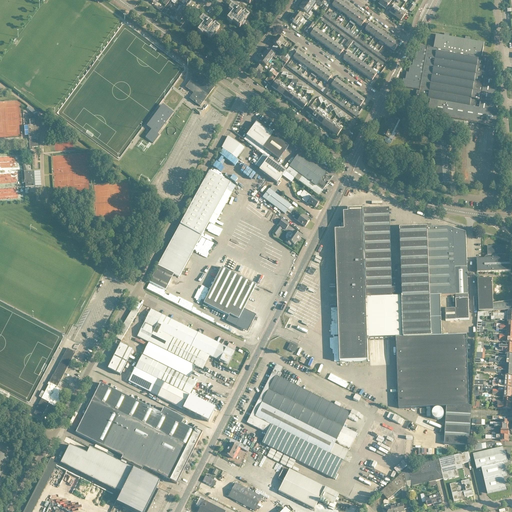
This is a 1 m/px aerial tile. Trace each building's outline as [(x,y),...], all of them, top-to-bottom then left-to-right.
[(183,1),(182,3),(184,5),(190,10),(193,5),(188,0),(185,3),(183,1)] [(316,4),(314,3),(310,0),(305,0),(303,3),(312,10),(316,4)] [(337,0),(336,0),(332,6),(337,9),(341,3),(337,0)] [(385,10),(388,6),(392,1),(390,0),(387,0),(387,1),(384,0),(382,0),(378,5),(385,10)] [(299,8),(303,11),(307,14),(308,15),(312,10),(303,3),(299,8)] [(346,6),(341,3),(337,9),(341,13),(346,6)] [(416,5),(415,5),(413,3),(407,10),(411,12),(416,5)] [(180,9),(186,14),(190,10),(184,5),(182,8),(179,6),(178,8),(180,9)] [(222,11),(226,14),(221,21),(226,25),(227,23),(234,29),(237,24),(243,29),(243,28),(242,28),(249,20),(244,16),(243,17),(238,13),(238,14),(236,12),(236,13),(226,6),(222,11)] [(341,13),(346,16),(351,10),(346,6),(341,13)] [(394,7),(389,13),(395,17),(400,11),(399,10),(394,7)] [(407,12),(401,8),(399,10),(400,11),(395,17),(401,21),(405,15),(405,14),(407,12)] [(177,14),(182,18),(186,14),(180,9),(178,12),(176,10),(174,12),(177,14)] [(351,10),(346,16),(351,20),(356,13),(351,10)] [(177,14),(174,12),(171,16),(179,23),(182,18),(177,14)] [(325,14),(323,16),(329,20),(330,18),(333,14),(330,12),(327,16),(325,14)] [(356,13),(351,20),(356,24),(361,17),(356,13)] [(304,20),(299,17),(295,14),(290,21),(299,27),(301,24),(304,20)] [(361,27),(366,21),(361,17),(356,24),(361,27)] [(206,25),(197,18),(193,23),(197,26),(191,33),(196,37),(197,35),(204,41),(208,36),(213,41),(212,40),(219,32),(214,28),(213,29),(209,25),(208,26),(207,24),(206,25)] [(308,34),(314,25),(311,22),(304,31),(308,34)] [(322,32),(327,26),(330,28),(332,26),(327,22),(325,24),(321,31),(322,32)] [(370,24),(365,30),(369,34),(374,27),(370,24)] [(369,34),(374,37),(379,31),(374,27),(369,34)] [(315,29),(310,35),(315,39),(320,32),(315,29)] [(351,31),(348,34),(355,39),(356,37),(352,34),(353,32),(351,31)] [(379,31),(374,37),(379,41),(384,34),(379,31)] [(320,32),(315,39),(320,42),(324,36),(320,32)] [(384,34),(379,41),(384,44),(389,38),(384,34)] [(324,36),(320,42),(324,46),(329,39),(324,36)] [(348,41),(345,45),(348,48),(353,41),(346,36),(345,38),(348,41)] [(498,127),(498,119),(496,103),(495,103),(497,97),(497,96),(495,96),(496,89),(494,89),(495,82),(496,82),(496,81),(494,81),(495,74),(493,74),(494,67),(495,67),(493,66),(494,60),(494,59),(482,57),(484,44),(436,36),(434,49),(420,46),(419,53),(417,53),(416,60),(413,60),(412,67),(410,66),(409,73),(407,73),(406,80),(403,80),(402,87),(413,89),(420,91),(420,92),(417,91),(416,97),(419,98),(418,98),(430,101),(428,115),(427,115),(499,128),(499,127),(498,127)] [(275,45),(272,48),(276,51),(281,44),(285,47),(287,44),(284,41),(278,37),(273,43),(275,45)] [(384,44),(389,48),(394,41),(389,38),(384,44)] [(329,39),(324,46),(329,49),(334,43),(329,39)] [(394,52),(398,45),(394,41),(389,48),(394,52)] [(329,49),(334,53),(339,46),(334,43),(329,49)] [(339,57),(344,50),(339,46),(334,53),(339,57)] [(295,50),(292,48),(285,57),(288,60),(295,50)] [(265,55),(264,54),(264,55),(270,60),(273,57),(275,59),(278,56),(268,49),(266,52),(267,52),(265,55)] [(293,58),(298,62),(303,55),(298,52),(293,58)] [(348,53),(343,60),(348,63),(353,56),(348,53)] [(259,61),(263,64),(269,68),(271,65),(268,63),(270,60),(264,55),(263,55),(264,56),(262,58),(261,58),(259,61)] [(285,64),(288,60),(285,57),(282,55),(279,59),(285,64)] [(302,65),(308,59),(303,55),(298,62),(302,65)] [(353,56),(348,63),(353,67),(357,60),(353,56)] [(301,67),(306,71),(307,69),(312,62),(308,59),(302,65),(301,67)] [(353,67),(357,70),(362,64),(357,60),(353,67)] [(312,62),(307,69),(312,73),(317,66),(312,62)] [(362,64),(357,70),(362,74),(367,67),(362,64)] [(252,71),(260,77),(262,74),(260,72),(262,70),(256,65),(252,71)] [(317,66),(312,73),(317,76),(322,69),(317,66)] [(367,67),(362,74),(367,77),(372,71),(367,67)] [(278,73),(272,69),(269,72),(276,77),(278,73)] [(317,76),(322,80),(327,73),(322,69),(317,76)] [(374,72),(373,71),(372,71),(367,77),(372,81),(379,72),(376,70),(374,72)] [(327,83),(332,76),(327,73),(322,80),(327,83)] [(186,88),(194,94),(190,99),(200,106),(214,87),(205,80),(204,81),(195,74),(192,78),(186,88)] [(269,76),(265,81),(270,85),(273,80),(269,76)] [(336,79),(331,86),(336,89),(340,83),(336,79)] [(271,88),(277,92),(282,84),(280,82),(279,83),(276,81),(271,88)] [(336,89),(340,93),(345,86),(340,83),(336,89)] [(285,86),(282,84),(277,92),(282,96),(287,89),(284,87),(285,86)] [(345,96),(350,90),(345,86),(340,93),(345,96)] [(329,90),(326,88),(323,93),(330,98),(331,96),(331,95),(334,91),(332,89),(328,94),(327,93),(329,90)] [(287,89),(282,96),(287,99),(292,92),(290,89),(289,90),(287,89)] [(350,90),(345,96),(350,100),(355,94),(350,90)] [(295,93),(292,92),(287,99),(292,103),(297,96),(294,94),(295,93)] [(360,97),(355,94),(350,100),(355,104),(360,97)] [(299,98),(297,96),(292,103),(297,107),(303,99),(300,97),(299,98)] [(303,99),(297,107),(302,111),(307,104),(305,102),(306,100),(306,99),(304,97),(303,99)] [(360,107),(365,101),(360,97),(355,104),(360,107)] [(318,108),(317,109),(314,108),(314,109),(311,107),(306,114),(311,117),(318,108)] [(167,108),(151,130),(145,138),(153,144),(159,136),(157,134),(173,113),(167,108)] [(319,113),(321,110),(318,108),(311,117),(316,121),(321,114),(319,113)] [(324,116),(321,114),(316,121),(321,125),(327,117),(325,115),(324,116)] [(28,126),(30,150),(32,150),(32,148),(38,147),(37,139),(38,139),(37,135),(39,135),(38,115),(33,115),(34,125),(28,126)] [(330,119),(327,117),(321,125),(327,129),(331,122),(329,120),(330,119)] [(387,129),(386,128),(383,135),(384,136),(385,137),(385,136),(390,139),(399,121),(392,117),(388,125),(389,125),(387,129)] [(335,123),(334,124),(331,122),(327,129),(332,132),(338,125),(335,123)] [(246,136),(244,140),(260,152),(262,148),(272,135),(256,123),(246,136)] [(339,128),(340,126),(338,125),(332,132),(337,136),(342,129),(339,128)] [(272,135),(262,148),(279,160),(288,147),(272,135)] [(244,148),(232,140),(228,137),(222,148),(236,159),(244,148)] [(433,143),(436,183),(451,182),(448,142),(433,143)] [(23,172),(22,152),(0,153),(0,203),(25,201),(24,183),(25,183),(25,187),(34,187),(33,172),(23,172)] [(289,167),(286,171),(295,178),(298,181),(319,196),(322,191),(331,180),(324,175),(325,174),(298,155),(295,159),(289,167)] [(224,167),(220,164),(223,160),(220,157),(214,167),(221,171),(224,167)] [(268,158),(259,171),(277,184),(286,171),(268,158)] [(378,163),(371,159),(368,165),(375,169),(378,163)] [(210,171),(228,181),(230,178),(212,168),(210,171)] [(180,225),(157,266),(149,283),(165,291),(174,275),(179,278),(231,184),(209,172),(180,225)] [(290,207),(291,206),(269,190),(263,198),(285,214),(287,211),(290,214),(294,209),(290,207)] [(312,197),(304,191),(300,196),(303,199),(302,200),(308,204),(309,203),(315,207),(319,202),(312,197)] [(257,219),(262,222),(265,216),(266,217),(270,209),(263,206),(263,204),(257,201),(253,210),(263,215),(262,216),(259,215),(257,219)] [(392,288),(389,209),(348,210),(349,213),(344,213),(345,231),(336,231),(340,363),(368,362),(367,339),(396,338),(399,409),(426,408),(431,408),(446,407),(444,445),(469,446),(472,407),(469,406),(467,335),(442,336),(440,296),(442,296),(451,296),(452,305),(456,305),(456,309),(445,310),(446,321),(456,321),(469,320),(468,295),(467,268),(466,233),(448,227),(400,229),(402,287),(398,287),(398,283),(393,283),(393,288),(392,288)] [(307,219),(302,215),(298,213),(294,219),(305,227),(309,221),(307,219)] [(282,220),(278,225),(285,230),(289,225),(282,220)] [(278,226),(273,233),(276,236),(281,229),(278,226)] [(285,237),(286,239),(287,240),(285,242),(290,246),(292,243),(294,245),(298,240),(299,240),(301,237),(293,231),(291,233),(290,232),(288,233),(286,234),(285,237)] [(487,255),(484,258),(484,259),(477,260),(477,273),(510,272),(510,258),(503,259),(502,255),(506,255),(506,246),(487,247),(488,255),(487,255)] [(228,317),(226,322),(247,332),(256,315),(244,309),(256,285),(221,268),(202,306),(207,308),(208,306),(228,317)] [(492,279),(478,280),(479,313),(485,312),(494,311),(497,311),(508,310),(511,309),(511,301),(493,304),(492,279)] [(137,303),(115,339),(122,342),(140,310),(142,305),(137,303)] [(148,343),(142,355),(189,379),(195,366),(202,370),(209,356),(219,361),(218,362),(219,362),(219,361),(227,365),(234,351),(151,310),(149,314),(137,338),(148,343)] [(292,352),(294,353),(298,346),(290,343),(288,347),(287,350),(292,352)] [(120,344),(108,369),(120,376),(133,351),(120,344)] [(57,404),(59,404),(62,397),(62,395),(64,392),(57,388),(70,362),(75,353),(67,349),(59,365),(58,367),(53,375),(47,385),(49,385),(33,414),(41,418),(48,404),(55,408),(57,404)] [(142,355),(129,382),(157,397),(164,383),(189,396),(196,382),(189,379),(142,355)] [(276,365),(247,423),(267,433),(262,443),(266,446),(334,480),(343,462),(329,455),(334,444),(348,451),(357,434),(343,427),(350,413),(280,378),(279,378),(281,374),(280,373),(283,368),(276,365)] [(157,397),(182,409),(189,396),(164,383),(157,397)] [(169,481),(177,484),(178,482),(180,480),(179,480),(202,434),(195,430),(194,431),(181,424),(184,419),(180,416),(163,409),(161,414),(100,384),(92,400),(76,433),(80,435),(122,457),(121,460),(126,463),(141,471),(143,467),(169,480),(170,480),(169,481)] [(189,396),(182,409),(208,422),(215,408),(189,396)] [(226,450),(224,455),(229,457),(233,459),(238,448),(244,450),(247,452),(249,448),(246,447),(236,442),(234,445),(231,444),(229,447),(228,447),(226,450)] [(475,450),(486,449),(486,447),(495,445),(495,442),(474,445),(475,450)] [(69,446),(60,464),(120,494),(121,495),(133,470),(90,448),(87,454),(69,446)] [(473,454),(477,469),(481,468),(504,463),(506,462),(503,447),(473,454)] [(468,452),(443,458),(438,459),(443,479),(444,480),(459,477),(457,470),(463,469),(462,464),(471,462),(468,452)] [(0,479),(10,459),(0,453),(0,479)] [(411,466),(409,468),(404,471),(407,482),(411,481),(412,487),(429,483),(430,487),(437,485),(436,481),(443,479),(438,459),(435,460),(411,466)] [(504,463),(481,468),(484,481),(503,476),(507,476),(504,463)] [(284,468),(278,479),(284,481),(279,491),(315,509),(320,498),(330,503),(328,507),(334,509),(335,506),(333,505),(339,495),(284,468)] [(120,494),(116,503),(133,511),(144,511),(159,483),(133,470),(121,495),(120,494)] [(407,482),(404,471),(401,474),(381,492),(388,500),(402,488),(402,489),(401,489),(404,501),(410,500),(406,482),(407,482)] [(202,482),(213,487),(216,482),(213,481),(214,478),(209,475),(208,478),(205,476),(202,482)] [(506,489),(503,476),(484,481),(487,494),(506,489)] [(473,496),(469,480),(461,482),(462,485),(464,484),(466,491),(457,493),(455,483),(450,484),(453,497),(454,502),(461,500),(462,499),(462,498),(461,496),(464,496),(465,498),(466,497),(467,498),(468,498),(469,497),(473,496)] [(255,511),(262,498),(235,484),(228,497),(255,511)] [(159,511),(168,495),(168,496),(169,494),(158,489),(146,511),(159,511)] [(437,506),(442,504),(440,494),(425,498),(427,506),(436,504),(437,506)]
